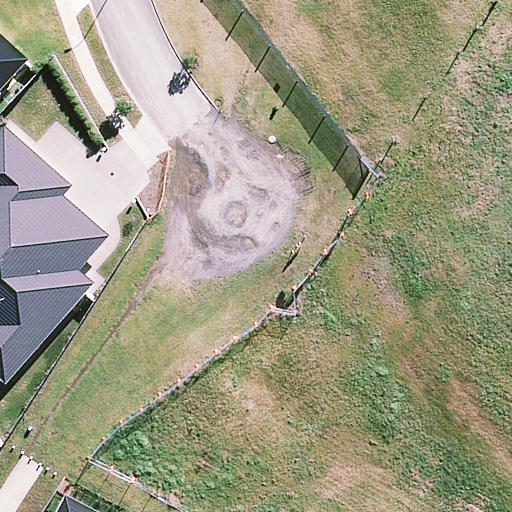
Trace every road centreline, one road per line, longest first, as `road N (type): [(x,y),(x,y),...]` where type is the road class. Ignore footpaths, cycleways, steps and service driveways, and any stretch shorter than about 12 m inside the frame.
road 1 (unknown): [(391,511),(287,397),(246,210)]
road 2 (residential): [(121,0),(177,115),(246,210)]
